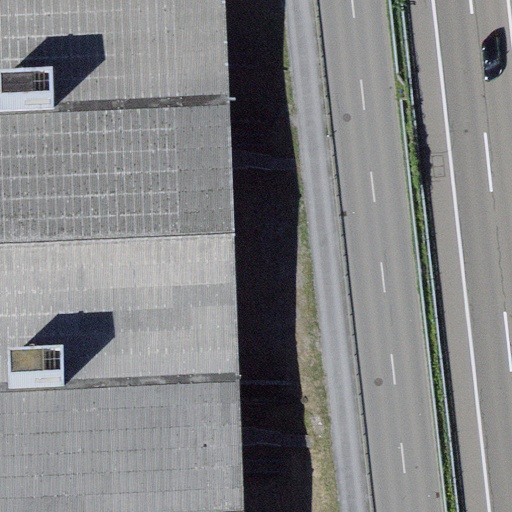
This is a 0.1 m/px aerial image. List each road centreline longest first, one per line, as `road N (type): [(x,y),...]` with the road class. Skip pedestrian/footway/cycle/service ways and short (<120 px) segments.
road 1 (tertiary): [(406,511),(352,0)]
road 2 (motorway): [(474,0),(511,338)]
